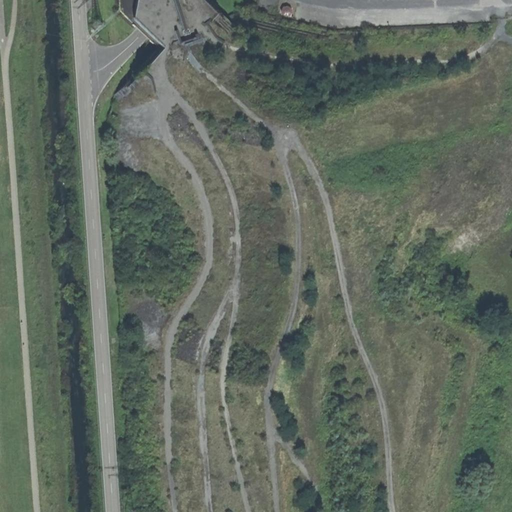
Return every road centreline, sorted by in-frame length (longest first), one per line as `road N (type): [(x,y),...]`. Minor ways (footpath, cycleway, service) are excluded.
road 1 (track): [(501,0),(500,35),(484,50),(448,61),(316,62),(261,53),(195,28),(183,35),(178,22),(167,27),(177,49),(268,129),(292,200),(293,284),(263,385),(273,511)]
road 2 (track): [(246,511),(221,379),(233,313),(235,207),(201,128),(162,86),(158,59)]
road 3 (track): [(2,55),(37,511)]
road 4 (track): [(162,86),(161,119),(199,183),(210,239),(203,278),(170,335),(175,511)]
road 5 (tertiary): [(116,511),(87,77)]
road 6 (track): [(268,129),(291,138),(320,191),(350,324),(382,409),(392,511)]
road 7 (track): [(209,511),(198,371),(203,343),(235,283)]
